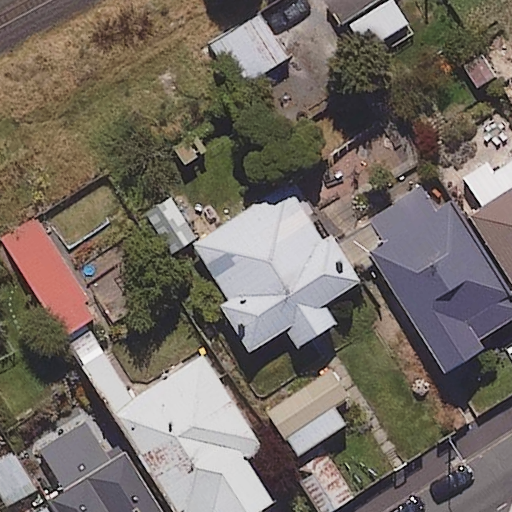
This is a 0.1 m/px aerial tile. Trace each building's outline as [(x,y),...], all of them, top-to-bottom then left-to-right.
[(394,0),(388,0),(354,20),(371,49),(410,27),(394,0)] [(287,55),(258,14),(213,46),(242,87),(287,55)] [(476,41),(454,56),(475,87),(497,72),(476,41)] [(511,152),(455,187),(511,282),(511,152)] [(322,303),(365,277),(334,228),(322,236),(289,183),(192,244),(226,300),(218,305),(247,352),(284,328),(295,346),(334,322),(322,303)] [(437,212),(421,187),(366,221),(387,255),(374,263),(441,372),(481,347),(477,340),(511,317),(511,300),(452,203),(437,212)] [(192,236),(169,200),(146,215),(169,251),(192,236)] [(97,314),(34,218),(0,239),(0,244),(60,338),(97,314)] [(159,295),(129,244),(85,269),(115,321),(159,295)] [(258,448),(204,356),(114,409),(175,511),(252,511),(270,502),(243,457),(258,448)] [(347,394),(330,368),(266,412),(296,455),(343,423),(331,405),(347,394)] [(111,461),(85,418),(35,449),(60,490),(50,497),(59,511),(161,511),(125,452),(111,461)] [(36,488),(10,445),(0,451),(0,498),(5,507),(36,488)] [(54,511),(48,503),(34,511),(54,511)]
